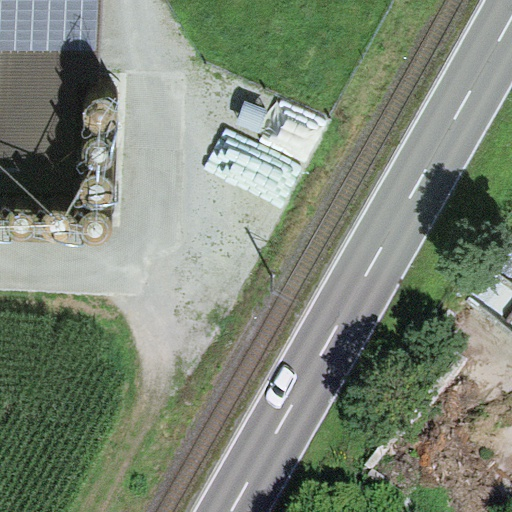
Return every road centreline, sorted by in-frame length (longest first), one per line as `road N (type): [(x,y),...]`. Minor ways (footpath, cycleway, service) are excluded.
road 1 (primary): [(234,511),(511,18)]
road 2 (track): [(78,511),(137,408),(156,333),(111,293),(0,263)]
road 3 (unknown): [(83,285),(143,238),(161,199),(153,0)]
